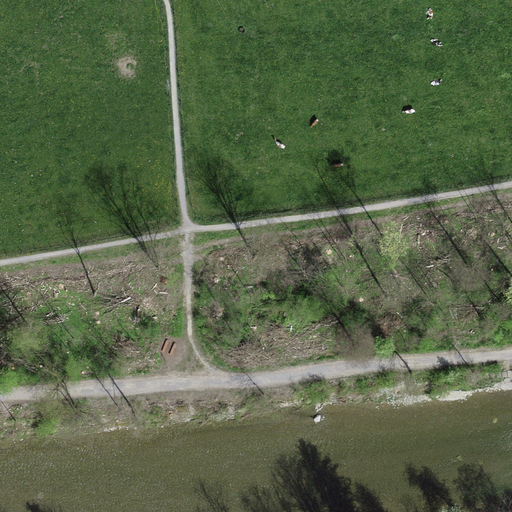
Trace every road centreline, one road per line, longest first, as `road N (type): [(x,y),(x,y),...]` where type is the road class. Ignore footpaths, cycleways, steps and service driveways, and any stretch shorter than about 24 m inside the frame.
road 1 (track): [(0,395),(170,376),(278,378),(347,360),(511,351)]
road 2 (track): [(184,231),(176,43),(165,0)]
